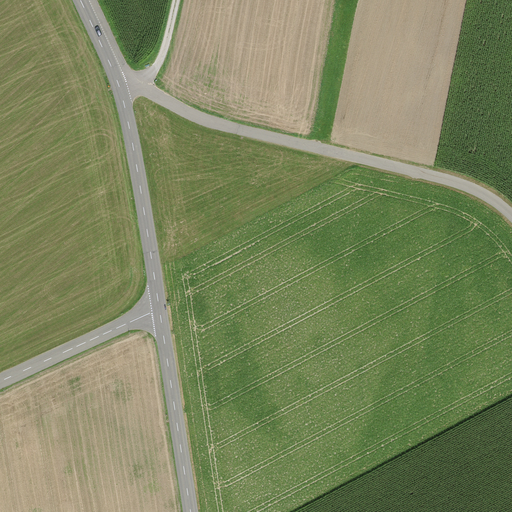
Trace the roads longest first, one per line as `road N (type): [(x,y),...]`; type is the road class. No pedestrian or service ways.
road 1 (unclassified): [(117,85),(233,130),(471,188),(511,216)]
road 2 (tertiary): [(158,309),(117,85)]
road 3 (tertiary): [(190,511),(158,309)]
road 4 (tertiary): [(0,382),(158,309)]
